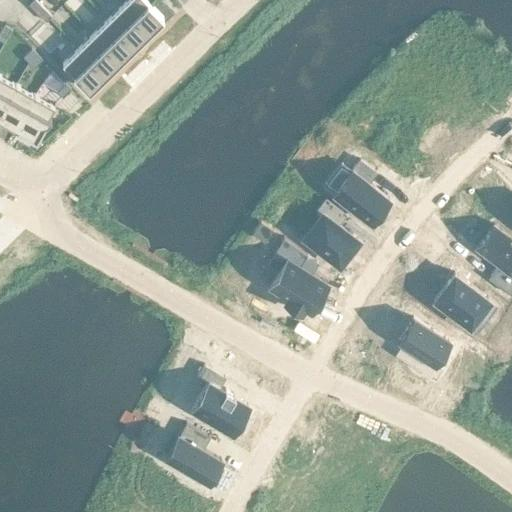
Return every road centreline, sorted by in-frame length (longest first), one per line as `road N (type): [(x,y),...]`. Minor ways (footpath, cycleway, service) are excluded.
road 1 (residential): [(511,111),(425,189),(362,268),(304,368)]
road 2 (residential): [(304,368),(76,238),(31,185)]
road 3 (residential): [(210,17),(31,185)]
road 4 (residential): [(511,471),(456,430),(304,368)]
road 5 (residential): [(304,368),(220,511)]
